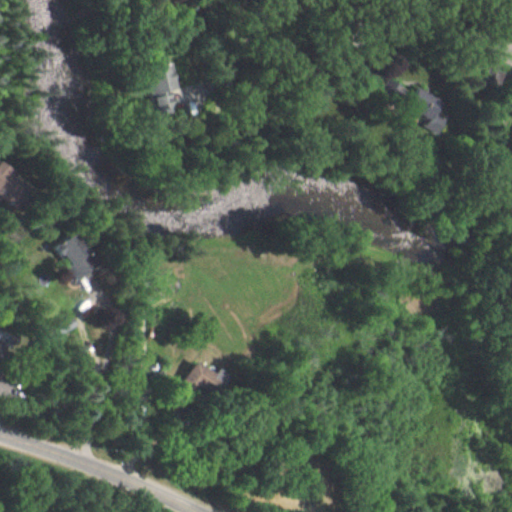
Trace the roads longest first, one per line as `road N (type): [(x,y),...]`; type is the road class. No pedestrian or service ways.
road 1 (residential): [(206,511),(82,450),(0,428)]
road 2 (residential): [(371,0),(372,21),(404,37),(455,16),(456,0)]
